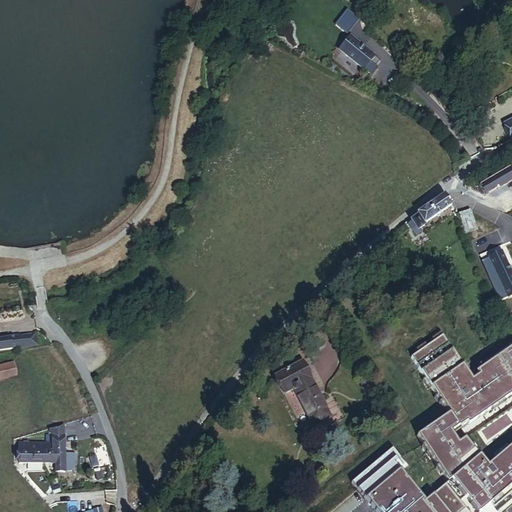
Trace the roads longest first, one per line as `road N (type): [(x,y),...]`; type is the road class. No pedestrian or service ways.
road 1 (residential): [(126,511),(279,329),(386,231),(511,150)]
road 2 (unclassified): [(32,268),(40,305),(93,397),(117,470),(120,511)]
